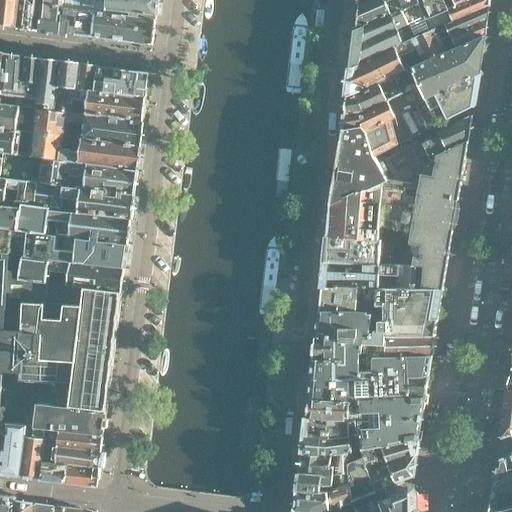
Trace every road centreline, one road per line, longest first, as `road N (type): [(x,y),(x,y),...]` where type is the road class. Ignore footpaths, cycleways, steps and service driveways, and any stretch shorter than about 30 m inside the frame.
road 1 (residential): [(277,511),(340,0)]
road 2 (residential): [(178,0),(115,500)]
road 3 (residential): [(511,137),(456,511)]
